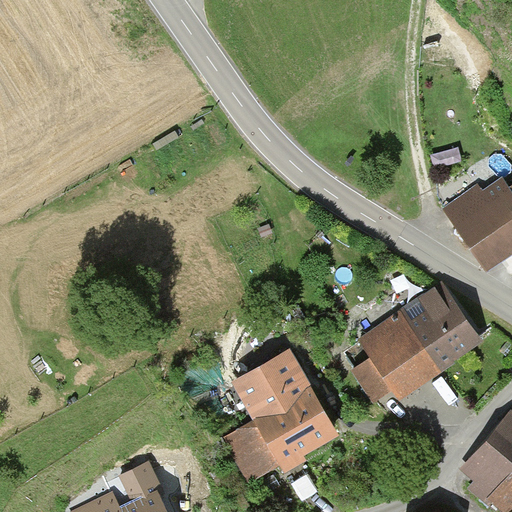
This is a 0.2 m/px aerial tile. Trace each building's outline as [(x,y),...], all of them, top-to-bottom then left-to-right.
[(424,47),(429,71),(448,67),(443,43),(424,47)] [(476,192),(446,212),(485,270),(511,252),(511,196),(510,194),(503,183),(480,198),(476,192)] [(442,291),(362,341),(373,359),(392,388),(396,395),(476,344),(442,291)] [(373,400),(392,388),(373,359),(354,371),(373,400)] [(275,385),(246,403),(257,421),(282,461),(286,467),(336,436),(291,364),(270,377),(275,385)] [(250,481),(282,461),(257,421),(225,441),(250,481)] [(487,501),(511,473),(511,421),(461,477),(487,501)] [(72,511),(167,511),(144,466),(119,479),(135,509),(129,511),(120,511),(111,492),(72,511)] [(511,511),(511,473),(487,501),(499,511),(511,511)]
